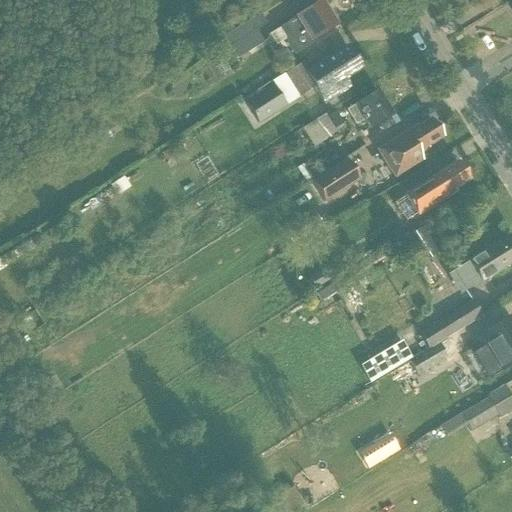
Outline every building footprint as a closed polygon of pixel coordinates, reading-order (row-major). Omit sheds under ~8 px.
[(310,42),(333,27),(317,3),(294,17),(295,19),(278,29),(286,41),(285,44),(291,53),(294,55),(311,44),(310,42)] [(262,43),(249,21),(222,37),(235,60),(262,43)] [(343,79),(359,69),(346,48),(318,66),(308,72),(302,62),(283,75),(298,97),(312,88),(322,104),(349,88),(343,79)] [(272,81),(241,102),(251,117),(282,97),(272,81)] [(369,129),(389,116),(374,92),(354,105),(345,111),(355,125),(363,120),(369,129)] [(326,139),(344,127),(334,112),(327,116),(326,113),(315,120),(326,139)] [(97,138),(118,125),(111,113),(90,126),(97,138)] [(417,128),(416,126),(377,151),(394,178),(421,161),(417,155),(427,149),(426,146),(441,137),(430,120),(417,128)] [(201,153),(213,175),(228,167),(216,145),(201,153)] [(324,204),(358,181),(345,161),(311,184),(324,204)] [(430,180),(403,197),(416,217),(442,200),(455,192),(453,189),(468,179),(457,163),(430,180)] [(286,236),(292,246),(322,227),(316,218),(286,236)] [(405,238),(421,264),(437,255),(421,229),(405,238)] [(488,278),(511,262),(511,244),(507,237),(475,257),(476,258),(452,273),(464,292),(488,277),(488,278)] [(323,271),(309,281),(315,290),(329,281),(323,271)] [(417,333),(427,349),(481,317),(471,301),(417,333)] [(479,350),(472,354),(487,379),(499,372),(511,363),(511,324),(508,318),(472,340),(479,350)] [(400,344),(359,368),(368,384),(410,360),(400,344)] [(438,346),(408,363),(416,377),(447,360),(438,346)] [(486,397),(487,398),(498,390),(497,389),(492,380),(475,390),(480,400),(486,397)] [(511,401),(503,386),(497,389),(498,390),(487,398),(499,419),(511,411),(511,401)] [(273,501),(281,511),(285,511),(295,504),(284,491),(273,501)]
